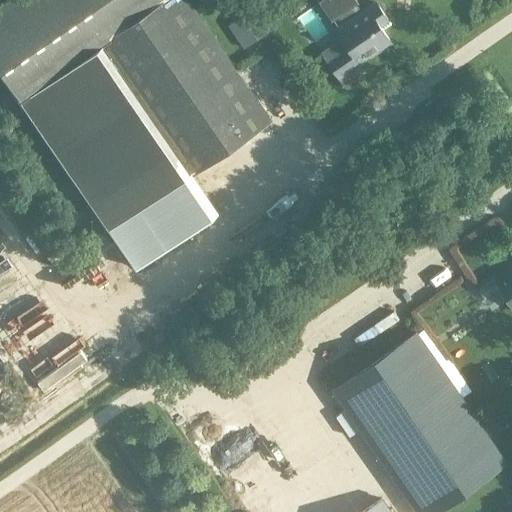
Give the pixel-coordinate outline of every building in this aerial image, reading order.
[(212,216),(185,176),(268,119),(186,0),(2,0),(0,2),(0,67),(136,268),(212,216)] [(338,29),(336,30),(341,37),(320,51),(327,61),(335,73),(352,61),(355,65),(390,41),(383,30),(391,25),(376,3),(361,13),(355,4),(357,3),(354,0),(320,0),(319,1),(331,20),(338,29)] [(255,38),(241,16),(230,24),(244,46),(255,38)] [(511,267),(495,279),(511,304),(511,267)] [(490,282),(476,292),(489,308),(502,297),(490,282)] [(432,511),(504,463),(494,449),(415,334),(335,389),(419,511),(432,511)] [(25,367),(41,396),(59,387),(53,375),(47,378),(37,360),(25,367)] [(198,418),(193,422),(181,405),(164,417),(177,435),(199,419),(198,418)] [(260,430),(251,433),(256,449),(265,446),(260,430)] [(233,511),(254,511),(250,497),(230,503),(233,511)] [(390,511),(381,498),(361,511),(390,511)]
